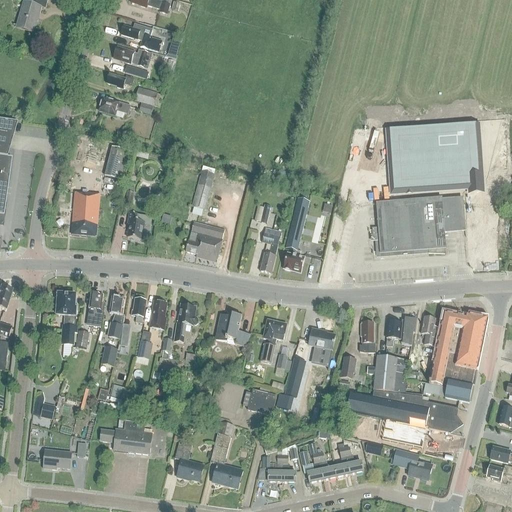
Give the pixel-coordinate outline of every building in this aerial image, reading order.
[(45,9),(47,0),(29,0),(29,4),(23,2),(16,26),(32,31),(35,22),(37,23),(41,8),(45,9)] [(159,13),(167,15),(170,6),(151,0),(131,0),(131,4),(138,6),(146,9),(147,7),(160,11),(159,13)] [(171,11),(178,12),(180,4),(173,3),(171,11)] [(151,39),(150,38),(152,31),(134,25),(133,30),(124,27),(121,36),(137,41),(142,42),(140,48),(148,50),(159,53),(162,43),(151,39)] [(131,65),(131,64),(135,65),(135,66),(147,70),(151,55),(139,52),(138,55),(134,54),(133,53),(133,52),(128,51),(127,52),(117,49),(114,60),(131,65)] [(169,56),(175,58),(177,52),(171,50),(169,56)] [(125,74),(146,80),(148,74),(127,67),(125,74)] [(132,87),(134,80),(126,77),(125,80),(109,75),(107,85),(117,88),(117,89),(122,90),(124,85),(132,87)] [(135,101),(159,108),(162,96),(138,89),(135,101)] [(128,115),(130,107),(119,103),(113,102),(112,102),(102,99),(99,112),(115,117),(116,112),(128,115)] [(139,112),(151,115),(153,108),(141,105),(139,112)] [(16,124),(0,122),(0,215),(3,216),(11,158),(6,157),(16,124)] [(478,124),(385,131),(390,193),(468,187),(468,191),(476,191),(483,190),(478,124)] [(108,148),(102,177),(122,181),(129,152),(108,148)] [(192,207),(205,211),(214,176),(201,172),(192,207)] [(125,204),(132,205),(134,193),(127,192),(125,204)] [(87,237),(96,237),(100,195),(82,193),(82,194),(75,194),(71,235),(80,236),(87,237)] [(285,263),(283,270),(291,272),(301,274),(304,259),(300,258),(301,253),(297,252),(310,199),(302,197),(301,202),(297,201),(285,249),(293,251),(292,256),(287,255),(285,260),(284,263),(285,263)] [(271,208),(264,206),(264,209),(257,208),(254,222),(266,225),(271,208)] [(135,240),(143,242),(144,236),(149,236),(150,227),(143,226),(144,223),(136,222),(137,215),(130,214),(128,226),(130,226),(127,239),(130,240),(130,241),(133,242),(135,240)] [(194,223),(186,253),(196,256),(196,258),(216,264),(225,232),(194,223)] [(265,229),(264,234),(261,244),(271,246),(268,255),(264,254),(260,272),(271,276),(276,257),(275,257),(278,248),(278,247),(280,238),(281,233),(265,229)] [(0,309),(5,311),(11,291),(10,291),(10,288),(4,286),(2,288),(1,288),(0,289),(0,288),(0,309)] [(56,317),(65,317),(64,327),(62,327),(61,345),(73,345),(74,334),(76,334),(77,328),(74,328),(74,318),(75,318),(76,309),(74,309),(75,296),(65,295),(65,293),(60,293),(59,295),(57,295),(56,317)] [(90,295),(87,317),(89,318),(88,324),(100,326),(103,304),(101,304),(103,296),(99,296),(98,293),(94,293),(93,295),(90,295)] [(114,298),(111,298),(109,315),(115,316),(112,325),(110,324),(107,338),(119,341),(124,318),(122,317),(125,299),(120,299),(119,296),(115,295),(114,298)] [(135,324),(142,325),(145,302),(142,301),(142,299),(137,299),(136,301),(134,300),(133,312),(131,312),(131,317),(136,318),(135,324)] [(164,330),(167,305),(166,304),(165,303),(162,302),(160,304),(153,303),(151,319),(152,319),(150,328),(164,330)] [(177,325),(174,343),(183,344),(185,327),(192,328),(192,326),(195,327),(197,325),(198,320),(196,319),(193,318),(195,308),(181,306),(179,318),(177,318),(176,325),(177,325)] [(443,314),(429,385),(442,388),(444,378),(446,379),(445,380),(448,381),(471,385),(474,370),(475,371),(486,320),(465,316),(464,319),(443,314)] [(239,333),(242,318),(232,315),(231,319),(220,317),(215,341),(227,343),(228,340),(236,342),(235,346),(247,349),(250,336),(239,333)] [(424,319),(421,335),(426,336),(424,346),(430,347),(433,348),(437,328),(434,327),(435,320),(432,320),(431,318),(428,317),(426,319),(424,319)] [(388,323),(386,348),(392,348),(393,340),(402,341),(401,345),(409,347),(411,347),(413,334),(414,334),(415,322),(404,320),(403,324),(400,324),(398,322),(396,322),(394,324),(388,323)] [(282,342),(286,325),(266,321),(262,340),(270,341),(269,346),(264,345),(260,362),(270,364),(276,341),(282,342)] [(0,337),(8,340),(11,328),(0,324),(0,337)] [(373,331),(373,324),(362,324),(362,326),(360,326),(360,339),(361,339),(361,347),(359,347),(359,353),(365,355),(375,354),(375,344),(374,344),(374,331),(373,331)] [(334,337),(319,334),(319,332),(311,330),(308,347),(331,352),(334,337)] [(76,348),(86,350),(89,334),(79,333),(76,348)] [(121,336),(120,343),(127,344),(128,337),(121,336)] [(162,351),(169,352),(171,341),(164,340),(162,351)] [(0,342),(0,345),(0,367),(6,368),(9,343),(0,342)] [(140,343),(137,359),(146,361),(149,345),(148,345),(140,343)] [(101,366),(113,369),(117,351),(105,348),(101,366)] [(422,356),(431,358),(432,349),(423,348),(422,356)] [(185,361),(194,362),(195,356),(186,354),(185,361)] [(290,366),(286,365),(287,358),(279,356),(276,369),(284,371),(285,370),(289,371),(290,366)] [(376,357),(372,391),(404,395),(406,382),(408,363),(408,362),(394,359),(376,357)] [(339,379),(352,381),(353,375),(354,375),(356,360),(343,359),(341,372),(340,372),(339,379)] [(162,369),(176,371),(178,362),(164,360),(162,369)] [(285,396),(295,399),(305,364),(295,361),(285,396)] [(409,374),(408,381),(418,382),(419,375),(409,374)] [(447,389),(445,399),(468,404),(472,386),(471,385),(448,381),(447,389)] [(112,386),(110,397),(121,400),(124,389),(112,386)] [(247,411),(270,417),(275,397),(252,391),(247,411)] [(401,424),(400,424),(425,429),(425,427),(428,428),(428,429),(449,434),(449,432),(454,429),(451,424),(455,421),(453,416),(454,409),(458,410),(421,402),(422,397),(421,397),(421,398),(373,392),(372,397),(350,393),(346,412),(401,424)] [(280,395),(277,405),(284,407),(286,400),(287,397),(280,395)] [(39,404),(38,418),(51,420),(53,406),(39,404)] [(511,410),(502,408),(498,426),(509,428),(508,430),(511,431),(511,433),(511,432),(511,410)] [(322,412),(316,411),(314,419),(320,421),(322,412)] [(113,453),(149,457),(151,436),(142,435),(144,425),(125,423),(124,433),(115,432),(114,434),(100,432),(99,443),(114,445),(113,453)] [(218,435),(210,464),(211,464),(212,462),(218,463),(217,466),(212,484),(224,487),(224,486),(237,489),(236,490),(237,491),(242,472),(223,467),(230,438),(233,426),(221,423),(221,424),(219,431),(218,435)] [(400,424),(398,435),(395,434),(394,442),(404,444),(404,445),(421,448),(421,447),(423,447),(424,441),(422,441),(425,429),(400,424)] [(176,430),(173,442),(179,443),(182,431),(176,430)] [(329,441),(330,434),(327,433),(322,431),(320,431),(319,439),(329,441)] [(373,433),(371,444),(383,446),(386,436),(373,433)] [(343,441),(343,445),(344,450),(349,476),(363,473),(361,463),(354,464),(352,457),(351,457),(349,449),(346,449),(347,442),(343,441)] [(179,443),(174,460),(175,460),(176,457),(189,460),(192,447),(192,446),(179,443)] [(365,444),(364,454),(380,455),(381,446),(365,444)] [(76,458),(84,459),(86,446),(78,445),(76,458)] [(308,446),(310,456),(317,455),(315,445),(308,446)] [(342,467),(334,469),(336,479),(349,476),(344,450),(343,445),(338,446),(339,451),(342,467)] [(320,450),(317,451),(318,455),(317,455),(323,482),(336,479),(334,469),(328,470),(326,463),(324,463),(322,454),(321,455),(320,450)] [(511,455),(509,455),(510,452),(504,451),(503,453),(492,450),(490,460),(507,464),(507,462),(511,463),(510,465),(511,465),(511,455)] [(409,469),(407,477),(427,482),(431,466),(415,462),(417,457),(418,457),(418,456),(397,451),(393,465),(409,469)] [(69,471),(71,455),(45,452),(43,471),(50,472),(51,468),(69,471)] [(282,457),(282,484),(295,485),(296,474),(289,474),(289,465),(287,465),(288,457),(287,457),(287,452),(282,452),(282,457)] [(299,454),(300,457),(302,467),(309,466),(307,453),(299,454)] [(314,473),(307,474),(309,485),(323,482),(317,455),(312,456),(314,465),(312,466),(314,473)] [(260,470),(257,481),(268,481),(268,484),(282,484),(282,457),(277,457),(277,465),(275,465),(275,473),(268,473),(268,470),(262,470),(260,470)] [(181,462),(177,478),(186,481),(186,480),(190,481),(190,482),(191,482),(191,481),(199,483),(203,467),(188,463),(181,461),(181,462)] [(511,479),(511,469),(504,467),(504,470),(488,467),(487,472),(486,472),(485,475),(486,475),(485,478),(492,480),(491,482),(500,484),(502,477),(511,479)]
